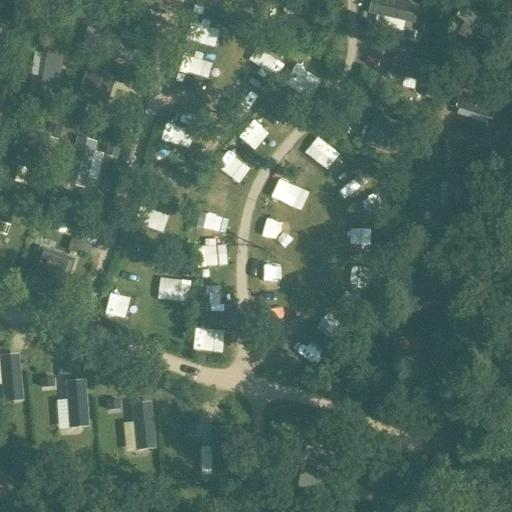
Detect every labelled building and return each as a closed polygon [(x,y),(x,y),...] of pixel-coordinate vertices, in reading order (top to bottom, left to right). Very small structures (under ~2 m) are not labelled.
[(391,0),(371,0),(369,13),(413,23),(417,6),(391,0)] [(466,1),(455,18),(464,24),(456,35),(470,43),(476,33),(491,43),(499,31),(498,30),(502,24),(488,15),(466,1)] [(89,6),(85,18),(92,21),(97,8),(89,6)] [(284,16),(284,28),(315,29),(316,17),(284,16)] [(88,27),(82,46),(131,63),(137,44),(88,27)] [(403,28),(401,36),(409,38),(411,30),(403,28)] [(60,48),(24,59),(27,70),(64,60),(60,48)] [(396,59),(392,76),(437,86),(441,68),(396,59)] [(114,79),(90,70),(79,100),(103,109),(114,79)] [(119,75),(117,83),(129,87),(131,79),(119,75)] [(426,86),(424,98),(432,99),(435,88),(426,86)] [(462,90),(454,112),(458,113),(457,116),(486,125),(487,123),(491,124),(498,102),(462,90)] [(44,101),(41,113),(50,115),(52,102),(44,101)] [(403,125),(375,115),(365,145),(392,155),(403,125)] [(412,124),(408,133),(424,139),(428,131),(412,124)] [(50,125),(48,133),(60,137),(63,129),(50,125)] [(22,130),(12,164),(19,167),(34,171),(38,172),(41,165),(49,138),(22,130)] [(79,139),(68,183),(85,188),(97,143),(79,139)] [(448,147),(443,150),(449,158),(453,155),(448,147)] [(464,178),(437,177),(436,217),(463,218),(464,178)] [(18,204),(14,212),(24,217),(28,208),(18,204)] [(0,222),(0,233),(5,236),(9,226),(0,222)] [(451,231),(451,243),(462,243),(462,231),(451,231)] [(73,238),(68,251),(77,254),(82,242),(73,238)] [(41,250),(32,275),(44,279),(43,281),(57,286),(58,284),(64,286),(73,262),(41,250)] [(413,274),(412,303),(450,303),(451,275),(413,274)] [(432,344),(396,339),(394,355),(413,358),(410,377),(426,380),(432,344)] [(18,356),(0,357),(5,403),(22,401),(18,356)] [(54,379),(41,380),(41,388),(55,387),(54,379)] [(85,382),(67,383),(70,429),(88,428),(85,382)] [(120,401),(107,402),(107,410),(121,409),(120,401)] [(151,404),(133,406),(137,451),(155,450),(151,404)] [(326,421),(322,430),(335,435),(339,426),(326,421)] [(196,426),(183,426),(184,434),(197,433),(196,426)] [(229,429),(211,430),(213,476),(231,475),(229,429)] [(311,446),(301,489),(328,496),(338,453),(311,446)]
